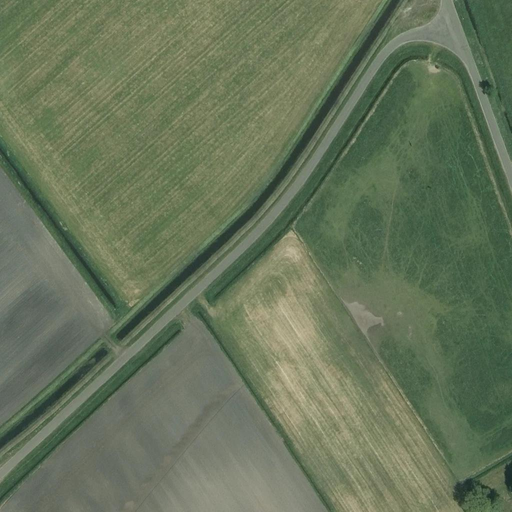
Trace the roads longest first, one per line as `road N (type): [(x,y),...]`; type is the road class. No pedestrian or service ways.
road 1 (unclassified): [(0,472),(269,218),(393,45),(457,29)]
road 2 (unclassified): [(511,181),(457,29)]
